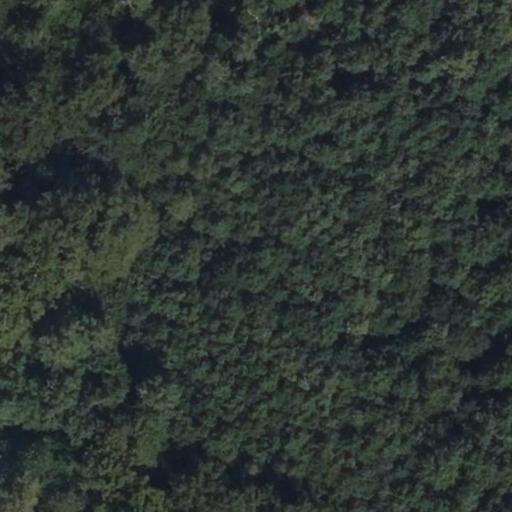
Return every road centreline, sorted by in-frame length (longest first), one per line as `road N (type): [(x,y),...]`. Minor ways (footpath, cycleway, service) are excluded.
road 1 (track): [(206,0),(0,265)]
road 2 (track): [(101,511),(0,393)]
